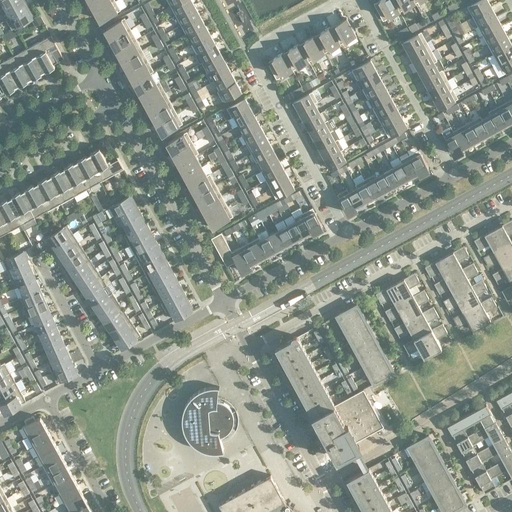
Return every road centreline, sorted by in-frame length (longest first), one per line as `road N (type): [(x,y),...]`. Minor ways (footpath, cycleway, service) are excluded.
road 1 (residential): [(347,231),(254,63),(259,47),(344,0)]
road 2 (residential): [(250,347),(511,204)]
road 3 (residential): [(224,301),(112,103)]
road 4 (residential): [(454,173),(359,0)]
road 5 (residential): [(340,511),(250,347)]
road 6 (residential): [(95,371),(224,301)]
road 7 (residential): [(224,301),(347,231)]
road 8 (residential): [(95,371),(30,249)]
road 9 (residential): [(111,511),(46,398)]
road 10 (residential): [(0,166),(112,103)]
road 11 (residential): [(347,231),(454,173)]
